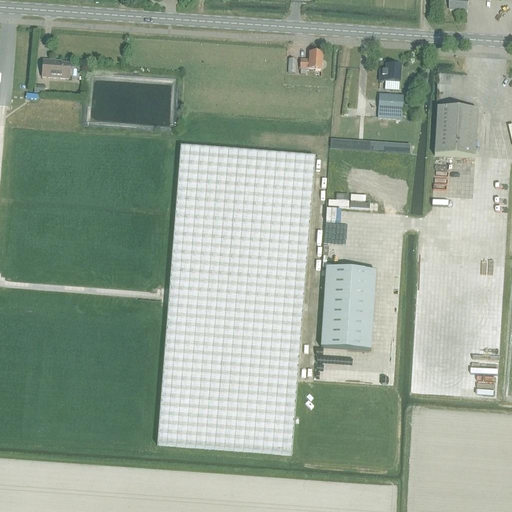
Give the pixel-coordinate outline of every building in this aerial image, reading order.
[(450,0),(450,11),(467,12),(468,0),(466,0),(465,0),(450,0)] [(322,55),(308,54),(308,61),(300,61),(300,70),(300,75),(306,76),(306,70),(320,71),(322,55)] [(42,79),(69,80),(70,65),(58,64),(58,63),(43,62),(42,79)] [(385,67),(385,73),(380,72),(379,82),(398,84),(400,68),(385,67)] [(35,87),(34,94),(44,95),(45,87),(35,87)] [(379,96),(377,119),(401,120),(402,97),(379,96)] [(437,109),(434,156),(475,158),(478,111),(437,109)] [(167,322),(158,448),(159,448),(292,458),(294,458),(300,381),(316,156),(180,147),(170,289),(168,309),(167,322)] [(320,349),(370,353),(376,273),(326,269),(320,349)]
